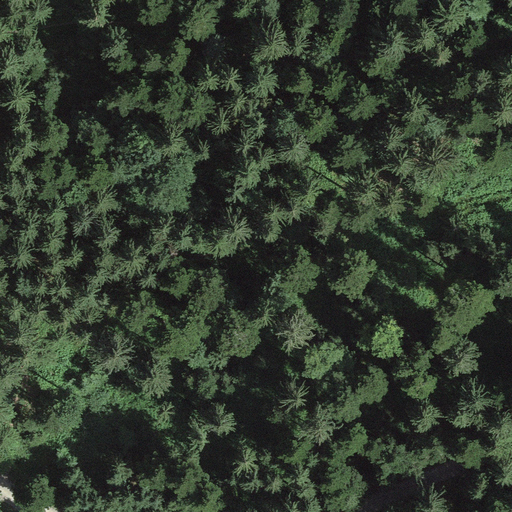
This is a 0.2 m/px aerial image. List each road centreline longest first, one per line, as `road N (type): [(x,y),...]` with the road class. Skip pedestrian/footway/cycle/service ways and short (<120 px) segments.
road 1 (track): [(0,46),(474,45),(511,35)]
road 2 (track): [(511,445),(357,511)]
